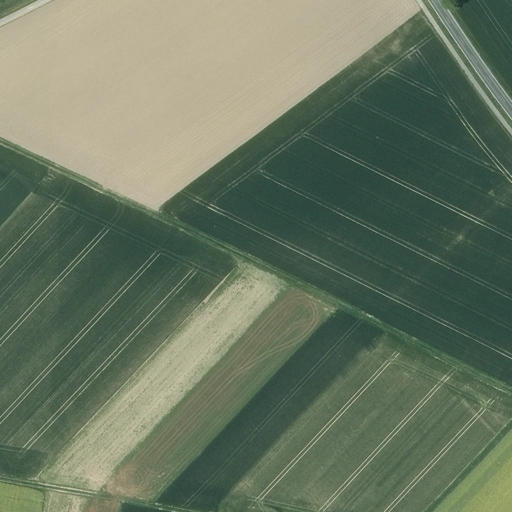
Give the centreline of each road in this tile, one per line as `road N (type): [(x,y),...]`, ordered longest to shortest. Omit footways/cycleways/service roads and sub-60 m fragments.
road 1 (track): [(511,391),(0,142)]
road 2 (track): [(0,478),(179,511)]
road 3 (secondary): [(432,0),(511,115)]
road 4 (track): [(511,423),(428,511)]
